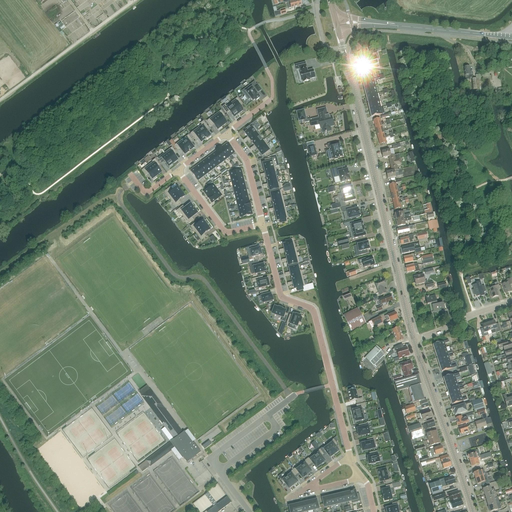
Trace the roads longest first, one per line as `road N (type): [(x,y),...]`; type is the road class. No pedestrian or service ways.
road 1 (tertiary): [(413,339),(337,25)]
road 2 (residential): [(348,458),(313,312),(280,296),(262,224)]
road 3 (tertiary): [(472,511),(413,339)]
road 4 (tertiary): [(506,36),(337,25)]
